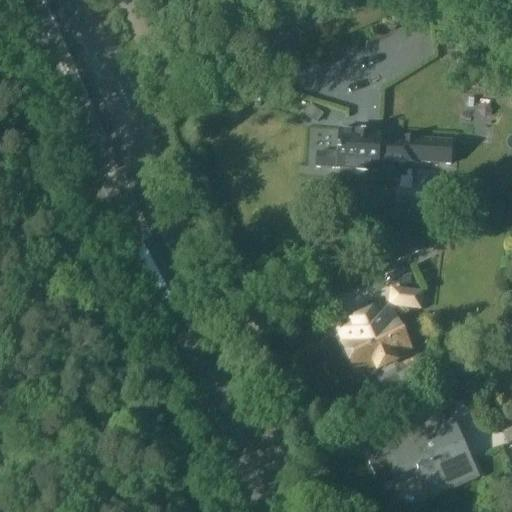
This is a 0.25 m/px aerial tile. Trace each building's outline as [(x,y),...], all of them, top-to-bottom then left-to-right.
[(317,152),(316,168),(378,172),(378,171),(393,172),(394,162),(418,164),(418,163),(450,165),(452,141),(420,139),(420,138),(401,137),(401,144),(380,143),(381,132),(338,130),(337,154),(317,152)] [(511,186),(511,170),(497,178),(501,192),(511,186)] [(418,235),(374,254),(385,278),(397,272),(393,264),(425,250),(418,235)] [(421,309),(422,294),(393,290),(391,306),(392,306),(392,307),(388,307),(374,314),(372,311),(353,320),(355,324),(342,331),(348,343),(345,344),(358,371),(376,362),(379,368),(395,360),(393,355),(407,348),(394,321),(410,313),(407,307),(421,309)] [(465,376),(454,381),(461,398),(472,393),(465,376)] [(451,402),(444,385),(433,390),(440,407),(451,402)] [(413,422),(366,443),(373,459),(368,461),(380,488),(397,480),(421,469),(434,498),(477,478),(458,435),(459,435),(453,422),(448,425),(433,431),(428,433),(420,437),(413,422)]
